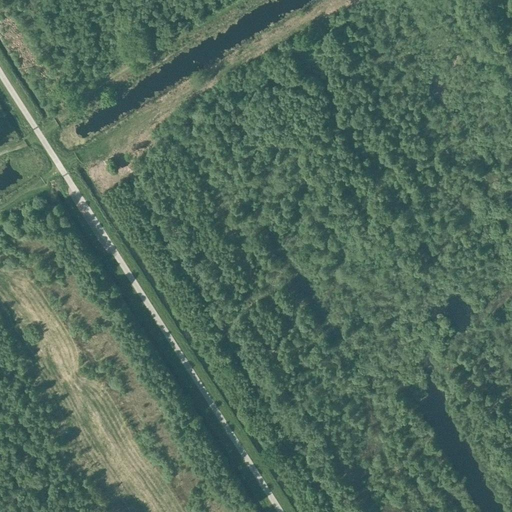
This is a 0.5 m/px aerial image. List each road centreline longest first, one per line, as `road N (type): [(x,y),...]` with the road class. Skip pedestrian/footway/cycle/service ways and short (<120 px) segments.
road 1 (unclassified): [(279,511),(0,74)]
road 2 (track): [(0,208),(346,0)]
